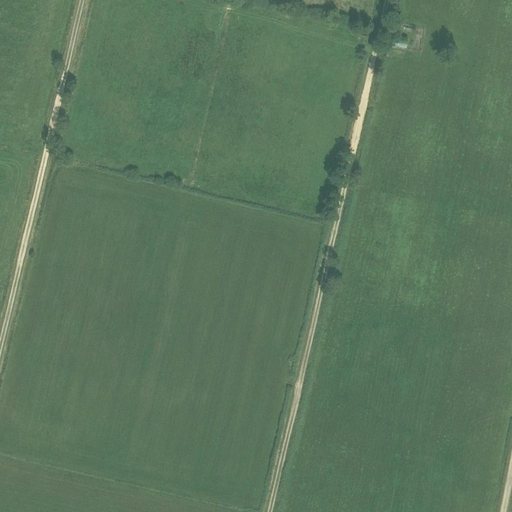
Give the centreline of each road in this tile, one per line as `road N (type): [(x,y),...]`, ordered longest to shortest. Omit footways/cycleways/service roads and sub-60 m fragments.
road 1 (track): [(268,511),(384,0)]
road 2 (track): [(0,341),(80,0)]
